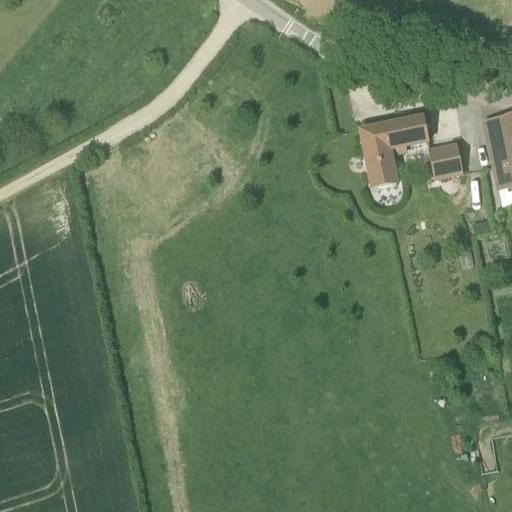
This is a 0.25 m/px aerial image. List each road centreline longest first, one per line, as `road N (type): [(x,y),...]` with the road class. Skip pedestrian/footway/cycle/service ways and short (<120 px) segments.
road 1 (track): [(0,196),(161,107),(242,0)]
road 2 (unclassified): [(511,99),(377,69),(312,43)]
